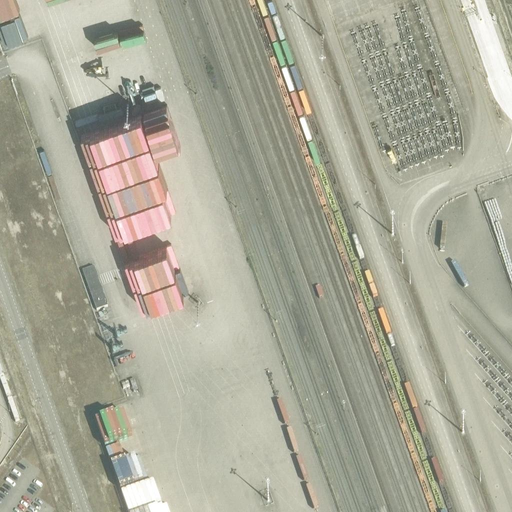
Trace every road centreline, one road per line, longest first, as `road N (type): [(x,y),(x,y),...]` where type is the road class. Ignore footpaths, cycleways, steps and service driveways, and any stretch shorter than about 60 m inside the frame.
road 1 (unclassified): [(83,511),(0,277)]
road 2 (unknown): [(474,176),(492,270),(511,310)]
